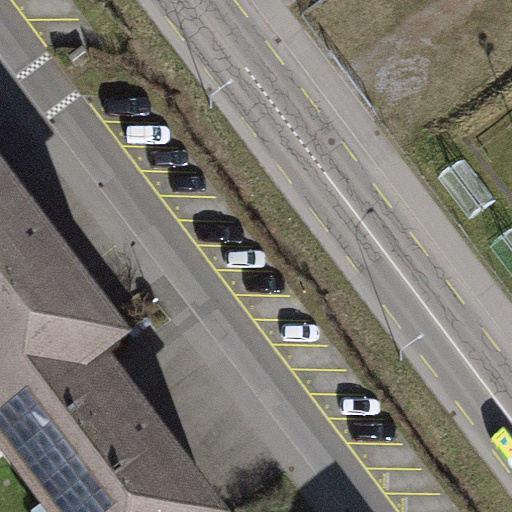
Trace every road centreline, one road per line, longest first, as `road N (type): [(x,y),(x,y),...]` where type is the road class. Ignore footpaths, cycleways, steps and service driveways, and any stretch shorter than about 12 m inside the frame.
road 1 (residential): [(2,0),(374,511)]
road 2 (secondary): [(511,419),(194,0)]
